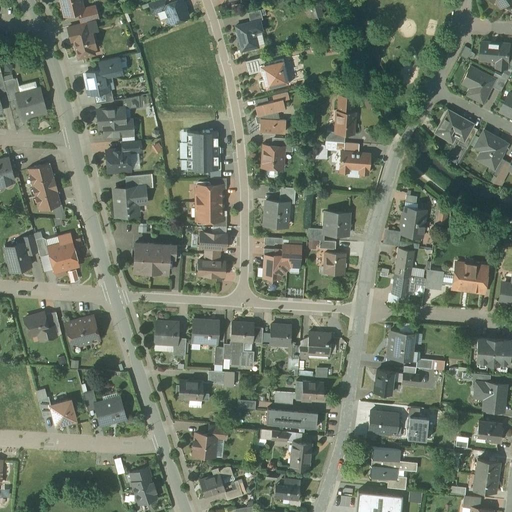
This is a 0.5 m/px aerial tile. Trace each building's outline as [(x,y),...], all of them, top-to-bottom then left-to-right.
[(81,0),(60,0),(64,15),(78,12),(84,10),(83,8),(81,0)] [(165,0),(154,0),(149,2),(153,13),(165,8),(164,5),(167,4),(165,0)] [(176,0),(167,4),(164,5),(165,8),(168,15),(167,18),(169,22),(171,23),(188,16),(181,0),(176,0)] [(318,2),(307,5),(309,14),(312,14),(312,15),(312,14),(313,17),(322,15),(318,2)] [(95,5),(83,8),(84,10),(78,12),(81,23),(98,18),(95,5)] [(263,17),(261,9),(248,12),(250,20),(263,17)] [(259,20),(236,26),(242,51),(258,47),(254,32),(262,30),(259,20)] [(85,23),(68,27),(72,40),(74,39),(74,38),(88,34),(85,23)] [(88,34),(74,38),(74,39),(79,57),(94,54),(92,49),(95,48),(92,33),(88,34)] [(510,43),(483,41),(481,59),(497,60),(497,67),(508,68),(508,66),(510,47),(510,43)] [(116,57),(99,60),(101,70),(104,69),(105,74),(119,72),(116,57)] [(264,57),(246,61),(249,74),(261,71),(259,65),(265,63),(264,57)] [(265,63),(259,65),(261,71),(262,75),(263,79),(259,80),(261,90),(290,83),(284,59),(265,63)] [(493,78),(470,66),(462,82),(475,89),(472,95),(471,95),(471,96),(484,102),(492,86),(495,79),(493,78)] [(101,70),(85,73),(89,94),(108,90),(105,74),(104,69),(101,70)] [(508,78),(496,72),(493,78),(495,79),(492,86),(501,91),(508,78)] [(17,78),(4,81),(9,100),(17,98),(16,95),(21,94),(17,78)] [(21,94),(16,95),(17,98),(22,117),(45,111),(39,89),(21,94)] [(287,91),(272,95),(274,101),(282,99),(289,98),(287,91)] [(511,93),(510,92),(501,110),(511,115),(511,93)] [(139,95),(123,98),(123,108),(124,108),(140,107),(139,95)] [(267,96),(254,99),(256,105),(268,102),(267,96)] [(353,97),(339,96),(338,111),(336,111),(335,132),(344,132),(354,133),(355,112),(352,112),(353,97)] [(256,105),(255,105),(258,118),(260,118),(260,130),(284,132),(285,120),(279,119),(277,111),(285,109),(282,99),(274,101),(268,102),(256,105)] [(120,108),(98,110),(99,128),(104,127),(105,136),(133,134),(132,120),(124,120),(124,108),(123,108),(120,108)] [(462,119),(448,111),(436,132),(448,139),(451,133),(461,138),(463,139),(471,126),(472,124),(462,118),(462,119)] [(471,126),(463,139),(461,138),(457,144),(467,149),(476,130),(471,126)] [(508,143),(484,130),(475,147),(488,154),(483,162),(490,166),(494,168),(500,157),(508,143)] [(217,169),(217,132),(187,133),(188,169),(217,169)] [(335,132),(333,132),(332,141),(343,142),(344,132),(335,132)] [(293,138),(279,137),(278,146),(283,146),(283,150),(290,151),(291,139),(293,139),(293,138)] [(140,139),(122,141),(123,150),(129,149),(129,153),(141,152),(140,139)] [(359,143),(344,142),(344,151),(359,152),(359,143)] [(157,143),(152,146),(156,152),(161,149),(157,143)] [(278,146),(265,145),(263,167),(267,167),(278,168),(282,168),(283,150),(283,146),(278,146)] [(123,150),(106,151),(108,171),(130,169),(130,167),(131,167),(131,161),(130,160),(129,153),(129,149),(123,150)] [(344,151),(341,151),(340,167),(360,168),(360,173),(368,173),(369,164),(366,164),(367,153),(359,152),(344,151)] [(500,157),(494,168),(490,166),(488,170),(497,175),(506,160),(500,157)] [(8,159),(0,161),(0,183),(14,180),(8,159)] [(50,162),(27,168),(39,210),(53,207),(61,204),(57,191),(58,191),(54,175),(53,176),(50,162)] [(278,168),(267,167),(266,174),(269,177),(274,177),(277,175),(278,168)] [(152,174),(125,176),(126,188),(144,187),(145,187),(153,187),(152,174)] [(226,178),(212,178),(212,185),(222,185),(222,189),(227,189),(226,178)] [(212,185),(196,185),(197,220),(213,220),(222,220),(222,216),(222,189),(222,185),(212,185)] [(295,188),(281,186),(280,201),(289,202),(289,203),(294,203),(295,188)] [(126,188),(114,189),(116,215),(138,213),(136,197),(145,197),(145,187),(144,187),(126,188)] [(280,201),(266,200),(264,224),(287,226),(288,203),(289,203),(289,202),(280,201)] [(53,207),(56,218),(65,218),(61,204),(53,207)] [(426,210),(404,207),(402,220),(424,223),(426,210)] [(349,213),(326,211),(325,229),(325,231),(328,231),(328,233),(348,234),(349,213)] [(446,212),(440,211),(438,222),(444,223),(446,212)] [(222,216),(222,220),(213,220),(213,226),(227,226),(227,216),(222,216)] [(424,223),(402,220),(401,233),(422,236),(424,223)] [(325,229),(308,228),(307,239),(320,240),(324,240),(325,231),(325,229)] [(227,234),(200,232),(200,247),(205,247),(220,248),(226,248),(227,234)] [(32,235),(21,238),(22,242),(24,242),(27,254),(36,251),(32,235)] [(42,237),(36,239),(40,256),(47,254),(42,237)] [(283,238),(265,237),(264,244),(274,245),(276,243),(282,243),(283,238)] [(72,240),(60,243),(66,268),(78,265),(72,240)] [(324,240),(320,240),(319,248),(335,249),(336,240),(324,240)] [(16,245),(5,248),(7,255),(5,258),(6,260),(9,262),(11,271),(12,270),(11,269),(19,267),(20,268),(30,265),(27,254),(24,242),(22,242),(16,244),(16,245)] [(60,243),(48,247),(54,271),(66,268),(60,243)] [(175,245),(135,243),(134,271),(168,273),(168,257),(175,257),(175,245)] [(283,251),(276,251),(274,249),(264,248),(264,256),(266,256),(265,267),(266,267),(269,270),(269,277),(279,278),(280,274),(290,265),(299,265),(300,246),(283,245),(283,251)] [(414,250),(398,248),(395,273),(410,275),(414,250)] [(345,254),(325,253),(324,267),(327,267),(329,269),(328,272),(329,272),(330,272),(330,273),(332,275),(335,275),(337,273),(344,273),(345,254)] [(205,260),(199,260),(198,274),(224,276),(225,261),(219,261),(205,260)] [(487,267),(456,262),(452,287),(483,291),(487,267)] [(324,267),(322,266),(320,268),(320,273),(322,275),(327,275),(329,274),(329,272),(328,272),(329,269),(327,267),(324,267)] [(435,270),(427,269),(426,277),(425,285),(433,286),(435,270)] [(410,275),(395,273),(392,293),(407,295),(410,275)] [(426,277),(412,275),(411,283),(425,285),(426,277)] [(511,283),(505,283),(503,301),(511,302),(511,283)] [(56,311),(44,314),(48,328),(54,327),(59,325),(56,311)] [(44,312),(24,318),(29,335),(38,333),(40,339),(56,335),(54,327),(48,328),(44,314),(44,312)] [(93,315),(66,323),(72,347),(99,339),(93,315)] [(218,321),(193,319),(192,341),(217,343),(218,321)] [(178,322),(156,321),(155,342),(173,343),(177,344),(177,337),(178,322)] [(253,323),(232,322),(231,340),(232,340),(243,341),(252,342),(253,327),(253,323)] [(291,326),(271,324),(269,343),(290,344),(291,326)] [(263,327),(253,327),(252,342),(262,342),(263,327)] [(413,332),(391,330),(388,357),(410,359),(413,332)] [(331,333),(309,332),(308,346),(307,353),(308,353),(317,354),(317,352),(329,353),(331,333)] [(186,338),(177,337),(177,344),(173,343),(173,354),(185,355),(186,338)] [(510,340),(478,338),(477,348),(476,361),(487,362),(487,363),(498,364),(498,363),(508,363),(509,349),(510,340)] [(243,341),(232,340),(231,353),(231,358),(231,359),(235,363),(252,364),(253,352),(242,351),(243,341)] [(300,342),(292,342),(291,358),(299,358),(300,345),(300,342)] [(308,346),(300,345),(299,358),(308,359),(308,353),(307,353),(308,346)] [(223,346),(216,346),(214,364),(222,364),(223,358),(223,352),(223,346)] [(445,359),(417,357),(417,365),(444,367),(445,359)] [(416,367),(404,366),(403,373),(415,374),(416,367)] [(225,371),(208,370),(208,382),(224,383),(225,371)] [(394,372),(377,370),(376,382),(375,382),(374,391),(391,394),(393,378),(394,372)] [(403,373),(402,379),(402,383),(418,385),(419,375),(415,374),(403,373)] [(490,375),(474,373),(473,382),(476,383),(476,381),(489,383),(490,375)] [(203,381),(179,379),(178,397),(201,399),(202,393),(203,381)] [(323,382),(296,380),(296,392),(295,398),(303,399),(303,400),(311,401),(311,397),(322,398),(323,382)] [(489,383),(476,381),(476,383),(475,393),(485,394),(484,408),(503,410),(504,398),(503,398),(504,385),(489,383)] [(93,392),(84,395),(88,411),(96,408),(95,404),(96,403),(93,392)] [(56,428),(79,422),(72,397),(51,403),(49,398),(39,401),(44,417),(52,414),(56,428)] [(96,403),(95,404),(96,408),(101,424),(125,417),(120,397),(96,403)] [(255,401),(237,399),(237,408),(255,409),(255,401)] [(301,410),(267,407),(266,423),(300,426),(301,410)] [(398,412),(370,409),(367,429),(390,432),(392,422),(396,423),(398,412)] [(322,411),(301,410),(300,426),(301,426),(301,428),(309,429),(309,427),(321,427),(322,411)] [(427,416),(405,414),(404,435),(426,437),(427,416)] [(501,424),(479,421),(477,435),(485,437),(485,440),(499,441),(501,424)] [(396,423),(392,422),(390,432),(390,435),(400,436),(400,433),(399,432),(400,423),(396,423)] [(227,426),(209,424),(208,434),(216,435),(216,438),(226,439),(227,426)] [(287,433),(272,431),(271,439),(287,441),(287,433)] [(208,434),(196,432),(195,440),(193,439),(193,446),(194,447),(193,454),(214,456),(216,438),(216,435),(208,434)] [(311,443),(293,441),(290,467),(308,469),(311,443)] [(398,449),(372,447),(371,447),(374,448),(373,458),(370,458),(370,466),(396,469),(413,470),(414,462),(397,460),(398,449)] [(499,462),(477,458),(476,466),(477,466),(476,474),(497,476),(499,462)] [(227,465),(219,468),(219,467),(211,469),(213,475),(219,473),(220,476),(224,475),(224,476),(232,473),(230,466),(227,465)] [(396,469),(373,466),(371,476),(369,476),(368,476),(390,478),(406,480),(406,477),(396,475),(396,469)] [(158,500),(148,467),(129,473),(139,506),(158,500)] [(213,475),(200,479),(205,495),(224,489),(220,476),(219,473),(213,475)] [(497,476),(476,474),(475,482),(474,481),(473,489),(495,492),(497,476)] [(300,480),(284,478),(283,488),(282,497),(298,499),(300,480)] [(406,480),(390,478),(389,487),(405,489),(406,480)] [(466,487),(450,485),(449,493),(464,495),(465,495),(466,487)] [(240,487),(225,492),(227,499),(243,494),(240,487)] [(283,488),(275,487),(274,496),(282,497),(283,488)] [(422,490),(411,489),(410,500),(421,501),(422,490)] [(355,511),(400,511),(402,494),(357,490),(355,511)] [(465,495),(464,495),(463,507),(473,508),(473,507),(479,508),(481,497),(465,495)]
